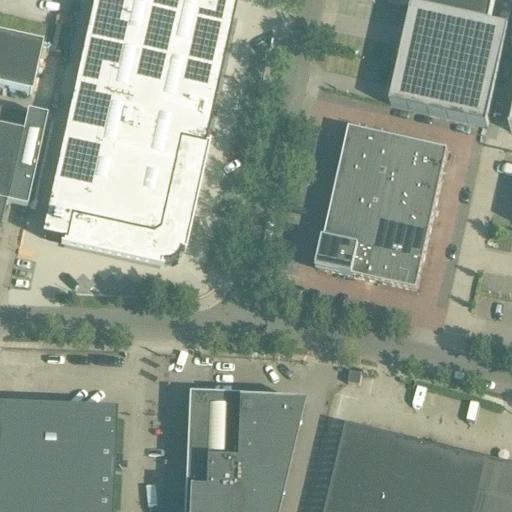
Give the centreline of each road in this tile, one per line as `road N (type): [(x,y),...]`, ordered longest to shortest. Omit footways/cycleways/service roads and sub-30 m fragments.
road 1 (unclassified): [(312,0),(239,329)]
road 2 (unclassified): [(511,383),(335,339),(239,329)]
road 3 (unknown): [(322,387),(186,385),(178,511)]
road 4 (unclassified): [(239,329),(0,321)]
road 5 (unknown): [(312,511),(332,429),(363,407),(389,350)]
road 6 (unknown): [(138,326),(142,511)]
